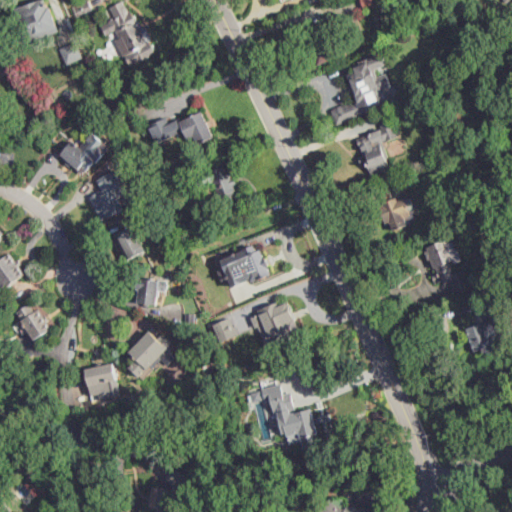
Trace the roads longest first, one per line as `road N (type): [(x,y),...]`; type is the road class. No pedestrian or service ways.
road 1 (tertiary): [(434,500),(419,438),(216,0)]
road 2 (residential): [(0,186),(40,208),(83,285)]
